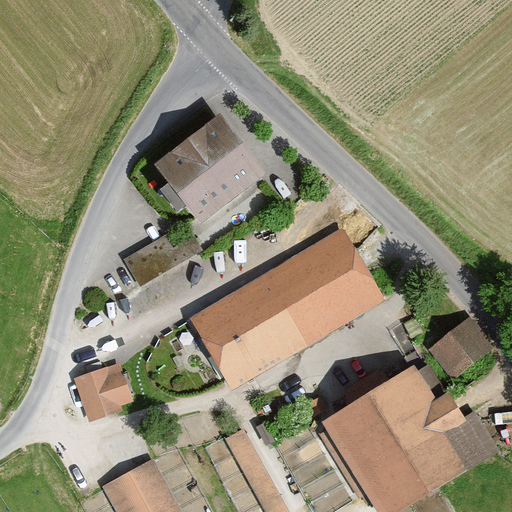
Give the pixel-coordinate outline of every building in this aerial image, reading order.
[(265,177),(223,124),(161,173),(202,226),(265,177)] [(386,305),(344,235),(194,323),(235,394),(386,305)] [(194,242),(176,254),(166,240),(133,263),(151,288),(202,253),(194,242)] [(472,324),(433,360),(456,385),(495,350),(472,324)] [(125,381),(121,369),(78,381),(91,427),(126,417),(124,408),(135,405),(128,380),(125,381)] [(438,405),(416,370),(326,425),(378,511),(410,511),(501,457),(476,417),(469,421),(453,395),(438,405)] [(287,511),(245,435),(228,444),(264,511),(287,511)] [(181,511),(154,463),(103,491),(114,511),(181,511)]
